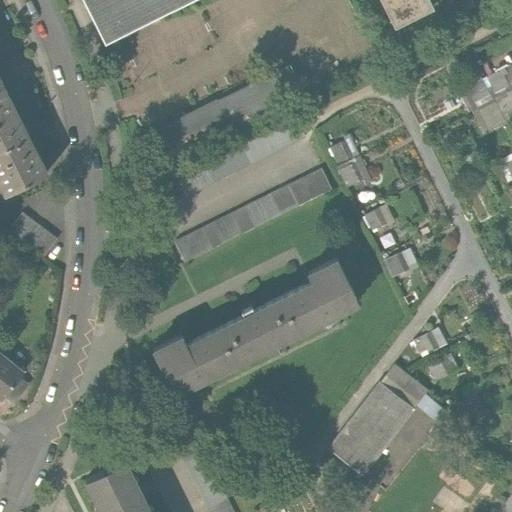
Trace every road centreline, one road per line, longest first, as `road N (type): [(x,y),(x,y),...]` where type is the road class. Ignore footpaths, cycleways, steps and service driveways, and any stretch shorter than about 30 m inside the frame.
road 1 (residential): [(36,460),(82,333),(96,242),(83,120),(40,0)]
road 2 (track): [(331,511),(316,482),(317,451),(471,253)]
road 3 (track): [(385,82),(511,329)]
road 4 (track): [(511,18),(317,115)]
